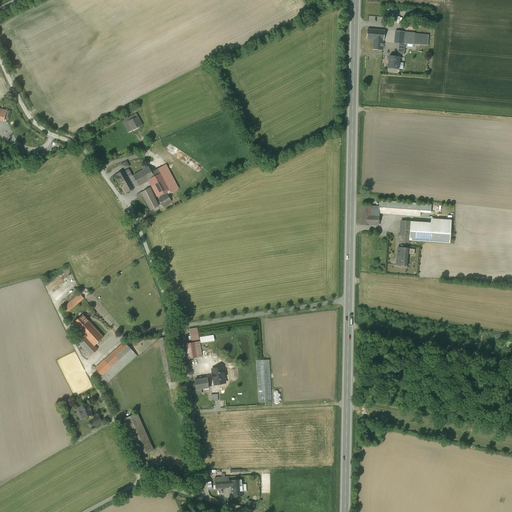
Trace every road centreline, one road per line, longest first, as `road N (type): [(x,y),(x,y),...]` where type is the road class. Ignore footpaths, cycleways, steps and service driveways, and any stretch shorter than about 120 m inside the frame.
road 1 (unclassified): [(0,57),(33,121),(85,151),(129,210),(176,328)]
road 2 (secondary): [(354,0),(348,300)]
road 3 (secondary): [(348,300),(345,511)]
road 4 (unclassified): [(348,300),(176,328)]
road 5 (unclassified): [(176,328),(206,499)]
road 6 (track): [(511,413),(360,380)]
road 7 (unclassified): [(206,499),(144,482),(85,511)]
road 8 (track): [(346,404),(224,410)]
